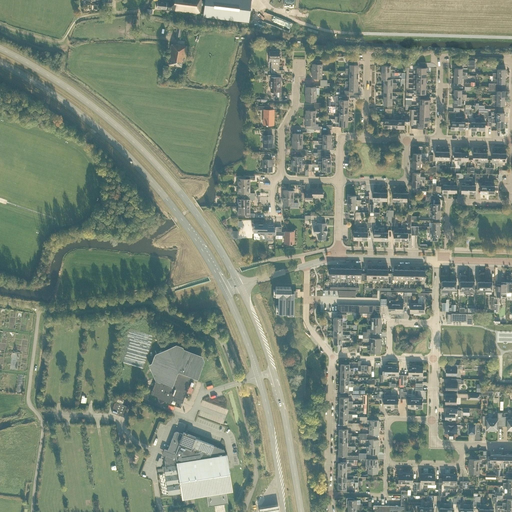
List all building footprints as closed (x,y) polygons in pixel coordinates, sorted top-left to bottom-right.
[(157,1),(156,8),(173,10),(173,11),(199,15),(199,14),(200,5),(201,1),(201,0),(168,0),(169,2),(157,1)] [(201,1),(200,5),(204,5),(203,16),(248,22),(250,0),(213,0),(213,2),(205,1),(201,1)] [(284,27),(289,30),(293,24),(288,20),(286,23),(287,24),(284,27)] [(184,61),(186,46),(176,44),(176,45),(171,44),(168,59),(169,60),(169,65),(181,67),(182,61),(184,61)] [(278,70),(279,70),(279,61),(279,51),(269,51),(269,61),(270,61),(270,62),(271,62),(271,72),(271,73),(278,73),(278,70)] [(321,72),(322,64),(322,63),(327,63),(327,60),(320,60),(320,64),(312,64),(312,67),(311,67),(311,71),(321,72)] [(345,68),(345,71),(358,72),(358,65),(354,65),(354,61),(346,61),(346,65),(349,65),(349,69),(345,68)] [(382,66),(382,72),(395,73),(395,69),(391,69),(391,65),(395,65),(395,62),(387,62),(387,66),(382,66)] [(281,92),(281,88),(279,88),(280,78),(275,78),(275,75),(268,75),(268,80),(271,80),(270,91),(276,91),(275,96),(273,96),(273,100),(281,100),(281,97),(281,92)] [(357,91),(357,85),(345,84),(345,87),(349,87),(349,91),(344,91),(344,94),(353,95),(353,91),(357,91)] [(337,100),(339,100),(339,104),(335,103),(335,106),(348,107),(348,100),(344,100),(344,99),(345,99),(345,96),(335,95),(335,98),(337,99),(337,100)] [(397,101),(397,99),(384,98),(384,105),(388,105),(388,108),(395,108),(395,105),(392,105),(392,101),(397,101)] [(264,125),(273,125),(273,110),(269,110),(269,107),(258,106),(258,110),(263,110),(263,119),(264,119),(264,125)] [(385,125),(385,128),(391,128),(392,120),(392,112),(385,112),(385,114),(389,115),(389,120),(385,120),(385,118),(381,118),(381,124),(385,125)] [(398,120),(398,128),(405,128),(405,125),(407,125),(410,125),(410,117),(406,117),(404,117),(404,120),(398,120)] [(321,129),(321,127),(321,126),(318,126),(318,124),(315,124),(315,118),(305,118),(305,121),(305,125),(311,125),(311,126),(311,129),(313,129),(315,129),(318,129),(320,129),(321,129)] [(431,122),(430,120),(420,120),(420,123),(417,123),(417,129),(424,129),(424,126),(429,126),(429,122),(431,122)] [(261,129),(260,133),(264,133),(264,135),(263,135),(263,147),(271,147),(271,141),(272,141),(272,135),(267,135),(267,133),(268,130),(261,129)] [(319,138),(318,141),(331,142),(331,135),(327,135),(327,133),(327,130),(326,130),(321,130),(321,129),(320,129),(320,133),(320,134),(323,135),(323,138),(319,138)] [(331,148),(331,142),(318,141),(318,144),(322,144),(322,148),(326,148),(326,149),(330,149),(330,148),(331,148)] [(261,153),(261,156),(263,156),(263,160),(262,171),(271,171),(271,165),(272,165),(272,160),(269,160),(269,153),(267,153),(261,153)] [(318,164),(330,164),(330,158),(330,156),(326,156),(325,158),(322,158),(322,161),(318,161),(318,164)] [(250,179),(255,179),(255,176),(245,176),(245,179),(238,179),(238,186),(250,186),(250,179)] [(241,196),(254,196),(254,193),(249,193),(250,186),(238,186),(238,193),(240,193),(240,196),(241,196)] [(282,197),(293,197),(293,191),(295,191),(295,188),(290,188),(290,190),(283,190),(283,194),(282,194),(282,197)] [(322,197),(323,189),(312,189),(312,193),(305,193),(305,201),(312,201),(312,197),(322,197)] [(432,195),(426,194),(426,200),(426,201),(431,202),(431,208),(428,208),(425,208),(425,210),(440,211),(441,204),(439,201),(434,201),(434,200),(432,200),(432,195)] [(254,200),(254,196),(241,196),(241,199),(238,199),(238,206),(250,207),(250,200),(254,200)] [(298,202),(293,202),(293,197),(282,197),(282,201),(283,201),(283,204),(290,205),(290,208),(298,208),(298,205),(298,202)] [(245,217),(254,217),(254,214),(250,214),(250,207),(238,206),(238,214),(245,214),(245,217)] [(318,233),(317,239),(326,239),(326,233),(327,233),(327,230),(325,230),(325,223),(317,223),(317,228),(314,228),(314,233),(318,233)] [(254,232),(266,232),(266,231),(272,231),(272,236),(275,236),(275,239),(276,227),(272,227),(272,228),(269,228),(269,224),(266,224),(254,224),(254,232)] [(285,243),(294,244),(294,231),(285,231),(285,232),(281,232),(281,227),(276,227),(276,239),(282,239),(282,236),(285,236),(285,243)] [(438,237),(440,237),(440,230),(427,229),(427,232),(430,232),(430,241),(438,241),(438,237)] [(236,231),(228,230),(233,239),(239,239),(236,231)] [(364,280),(365,273),(362,273),(362,268),(360,268),(360,269),(356,269),(356,278),(361,278),(361,280),(364,280)] [(368,273),(365,273),(364,280),(367,280),(367,279),(373,279),(373,268),(372,268),(371,269),(368,269),(368,273)] [(383,268),(383,279),(388,279),(388,283),(391,283),(391,279),(391,273),(388,273),(389,269),(387,268),(387,269),(383,269),(383,268)] [(391,273),(391,279),(394,279),(399,279),(400,270),(400,269),(398,268),(398,270),(394,269),(394,274),(391,273)] [(507,292),(507,282),(501,282),(501,284),(497,284),(496,297),(501,297),(507,297),(507,292)] [(275,287),(275,290),(273,290),(273,295),(276,295),(278,295),(278,305),(275,305),(275,312),(287,313),(287,315),(293,315),(293,313),(293,297),(296,298),(296,292),(290,292),(291,287),(275,287)] [(381,318),(374,318),(374,314),(367,313),(367,317),(367,320),(371,320),(371,325),(382,325),(382,321),(381,321),(381,318)] [(472,314),(451,313),(451,315),(447,314),(447,323),(451,323),(451,322),(467,322),(467,324),(472,324),(472,314)] [(334,318),(334,324),(347,325),(347,322),(343,322),(343,318),(347,318),(347,315),(338,314),(338,318),(334,318)] [(363,332),(363,335),(370,335),(370,332),(371,332),(381,332),(381,328),(382,328),(382,325),(371,325),(371,329),(367,329),(367,332),(363,332)] [(176,346),(164,352),(156,355),(156,356),(152,364),(153,364),(150,365),(154,373),(156,377),(156,379),(153,387),(154,388),(153,389),(150,394),(157,397),(160,395),(161,395),(161,396),(165,398),(165,397),(166,397),(165,400),(168,401),(168,403),(180,408),(183,400),(182,400),(183,399),(184,399),(185,395),(188,387),(193,375),(197,377),(202,362),(202,361),(201,357),(182,350),(183,350),(182,348),(176,346)] [(358,361),(358,366),(358,371),(364,371),(364,372),(367,372),(367,365),(364,365),(361,365),(361,361),(358,361)] [(383,382),(383,375),(392,375),(392,365),(388,365),(388,366),(385,366),(385,372),(383,372),(383,375),(380,375),(380,382),(383,382)] [(459,369),(462,369),(462,365),(450,365),(450,368),(447,368),(446,369),(446,371),(446,372),(446,375),(457,375),(457,376),(460,376),(460,374),(459,372),(459,369)] [(451,383),(446,383),(446,390),(457,390),(457,383),(461,383),(461,380),(461,379),(451,379),(451,383)] [(340,390),(345,390),(345,393),(369,394),(369,392),(367,392),(367,389),(364,389),(363,389),(359,389),(359,391),(353,390),(353,386),(353,384),(341,384),(340,390)] [(111,412),(112,412),(124,417),(128,407),(115,402),(112,411),(111,412)] [(445,412),(445,419),(449,419),(449,420),(449,419),(452,419),(452,420),(452,419),(455,420),(456,419),(461,419),(461,410),(458,410),(458,409),(450,409),(449,412),(445,412)] [(492,418),(492,431),(493,431),(495,431),(496,430),(495,430),(495,429),(498,429),(498,426),(502,426),(502,413),(498,413),(498,419),(492,418)] [(509,430),(509,431),(510,431),(511,431),(511,419),(508,419),(508,417),(507,417),(507,413),(504,413),(503,426),(507,426),(507,430),(509,430)] [(488,430),(491,431),(492,431),(492,418),(487,418),(487,416),(483,416),(482,426),(487,426),(486,429),(489,429),(489,430),(488,430)] [(353,426),(353,427),(360,427),(360,423),(353,423),(348,423),(348,419),(352,419),(352,417),(340,417),(340,423),(344,423),(344,426),(353,426)] [(445,430),(445,433),(448,433),(448,434),(449,434),(450,435),(452,435),(453,434),(454,434),(454,433),(457,433),(457,430),(460,430),(460,425),(457,425),(457,426),(454,426),(448,426),(445,426),(445,427),(445,429),(445,430)] [(165,455),(165,457),(165,458),(164,458),(164,459),(164,460),(164,461),(165,466),(164,466),(165,466),(169,494),(168,494),(168,495),(181,493),(182,499),(184,499),(206,495),(208,506),(228,503),(226,492),(232,491),(230,475),(227,454),(225,455),(225,452),(224,451),(224,450),(223,450),(223,449),(214,446),(214,445),(195,438),(195,437),(199,439),(199,438),(183,432),(182,434),(177,432),(176,432),(175,432),(174,433),(174,434),(167,451),(166,455),(165,455)] [(343,459),(359,459),(359,456),(347,455),(347,452),(352,452),(352,449),(339,449),(339,455),(343,455),(343,459)] [(493,468),(493,462),(497,462),(497,454),(493,454),(493,455),(491,455),(491,458),(488,458),(487,465),(487,468),(493,468)] [(339,462),(339,469),(351,470),(351,467),(347,467),(347,463),(354,463),(354,460),(343,460),(343,463),(339,462)] [(399,486),(399,484),(406,484),(406,473),(403,473),(403,474),(399,474),(399,481),(397,481),(396,485),(399,486)] [(413,482),(413,474),(410,474),(410,473),(406,473),(406,484),(414,484),(414,489),(414,494),(417,494),(417,489),(417,482),(413,482)] [(443,478),(443,483),(439,483),(439,490),(441,490),(442,490),(442,485),(443,485),(444,485),(444,488),(450,488),(450,474),(447,474),(447,475),(443,475),(443,478)] [(348,507),(362,507),(362,504),(360,503),(360,500),(354,500),(354,498),(347,498),(346,506),(348,506),(348,507)] [(426,511),(427,502),(424,502),(424,507),(420,507),(420,506),(416,506),(415,511),(426,511)] [(401,506),(398,506),(398,511),(399,511),(407,511),(407,506),(407,503),(401,503),(401,506)]
